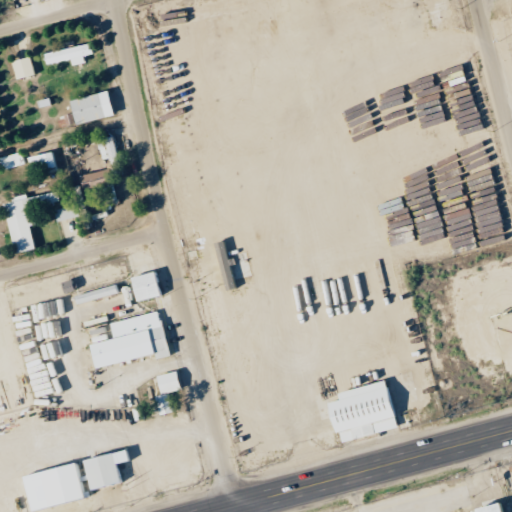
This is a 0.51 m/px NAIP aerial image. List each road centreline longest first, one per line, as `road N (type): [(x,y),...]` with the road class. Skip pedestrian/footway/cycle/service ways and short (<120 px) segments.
road 1 (residential): [(240,511),(116,0)]
road 2 (secondary): [(511,433),(229,511)]
road 3 (residential): [(0,274),(166,230)]
road 4 (tertiary): [(511,139),(475,0)]
